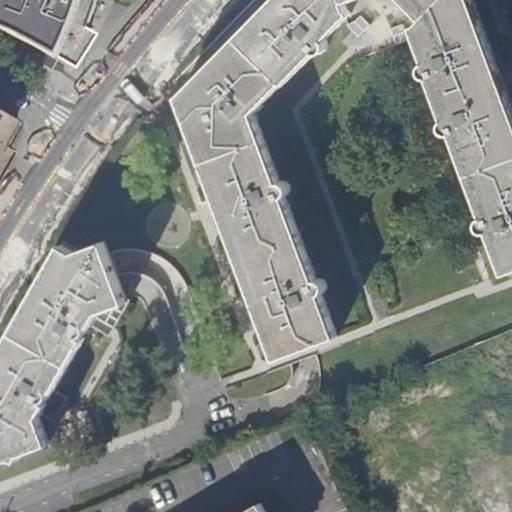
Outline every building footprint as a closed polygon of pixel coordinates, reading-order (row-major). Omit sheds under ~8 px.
[(0,0),(0,25),(2,27),(11,31),(18,35),(34,43),(49,52),(67,63),(73,47),(84,22),(91,0),(0,0)] [(274,0),(180,95),(201,154),(279,358),(340,335),(323,292),(327,289),(328,287),(328,283),(326,279),(322,277),(318,277),(287,196),(290,194),(292,190),(292,186),(290,183),(288,181),(286,180),(281,180),(256,112),(285,82),(287,83),(316,52),(319,52),(323,50),(326,48),(327,44),(327,40),(354,12),(349,8),(347,2),(350,0),(405,0),(424,18),(418,24),(414,26),(427,62),(426,63),(424,64),(422,68),(422,71),(424,75),(427,77),(430,77),(433,77),(449,118),(446,120),(444,123),(443,126),(444,130),(446,133),(450,134),(454,134),(485,215),(483,217),(481,220),(480,223),(481,227),(483,229),(486,231),(491,231),(506,273),(511,270),(511,101),(474,0),(274,0)] [(0,175),(13,152),(5,147),(18,123),(7,117),(0,112),(0,175)] [(41,416),(43,413),(49,402),(46,400),(50,397),(52,393),(53,388),(57,389),(86,337),(83,335),(85,334),(88,331),(90,327),(90,323),(93,325),(99,315),(101,312),(114,307),(129,301),(126,295),(120,280),(105,241),(76,251),(63,244),(0,353),(0,462),(15,457),(21,459),(23,454),(52,443),(41,416)] [(132,298),(126,295),(129,301),(114,307),(107,320),(99,315),(93,325),(111,335),(132,298)] [(49,402),(43,413),(56,420),(69,396),(57,389),(53,388),(52,393),(50,397),(46,400),(49,402)]
